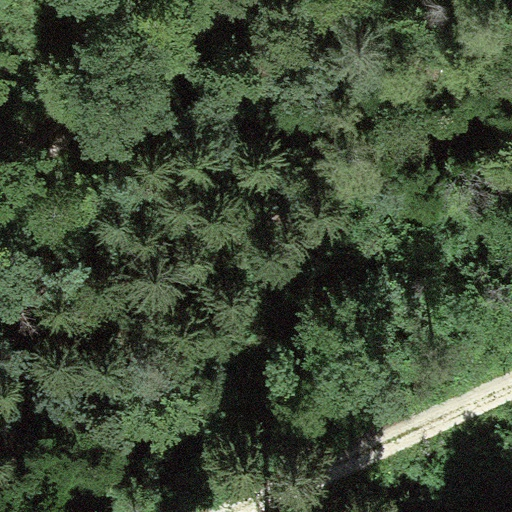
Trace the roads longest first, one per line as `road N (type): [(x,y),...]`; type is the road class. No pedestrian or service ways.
road 1 (track): [(511,395),(234,511)]
road 2 (track): [(0,186),(215,0)]
